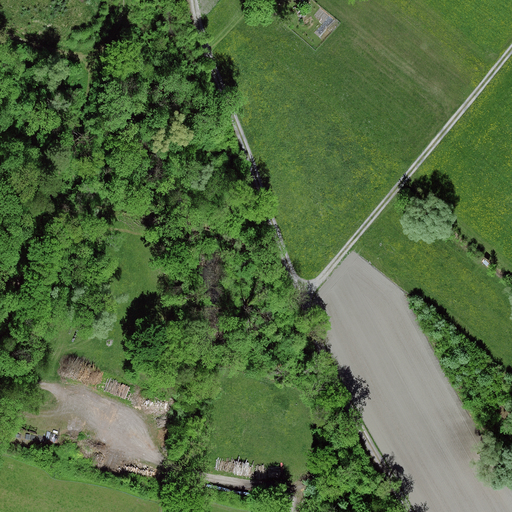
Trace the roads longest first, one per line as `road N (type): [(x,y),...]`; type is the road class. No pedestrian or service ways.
road 1 (track): [(408,511),(322,352),(193,0)]
road 2 (track): [(162,463),(281,490),(289,511)]
